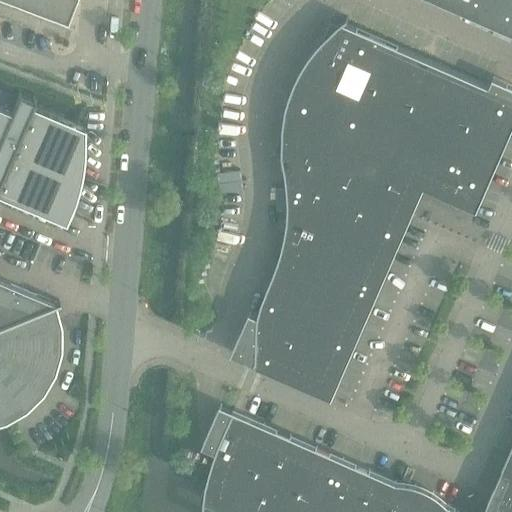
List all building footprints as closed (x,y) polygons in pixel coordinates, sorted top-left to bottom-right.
[(7,0),(67,22),(75,0),(7,0)] [(511,0),(444,0),(449,2),(511,29),(511,0)] [(511,95),(344,22),(349,19),(348,17),(341,22),(332,18),(322,40),(319,44),(310,56),(302,68),(296,81),(291,93),(490,181),(511,129),(511,95)] [(511,68),(499,64),(494,75),(511,81),(511,68)] [(284,123),(284,127),(284,128),(274,150),(280,156),(286,172),(288,188),(402,238),(424,186),(477,209),(490,181),(291,93),(290,94),(286,108),(284,123)] [(19,95),(16,102),(12,113),(0,107),(0,197),(66,226),(76,203),(78,196),(80,188),(82,180),(84,172),(85,164),(86,156),(86,130),(79,127),(33,107),(35,101),(34,101),(33,102),(20,97),(21,95),(19,94),(19,95)] [(220,172),(219,182),(244,183),(244,174),(220,172)] [(283,248),(379,290),(402,238),(288,188),(289,205),(288,219),(286,234),(283,248)] [(262,303),(355,344),(379,290),(283,248),(278,262),(262,303)] [(54,303),(44,299),(0,279),(0,424),(5,423),(6,422),(4,417),(22,407),(25,411),(26,411),(43,394),(55,374),(61,351),(61,328),(55,304),(60,302),(59,301),(54,303)] [(258,317),(258,331),(258,332),(248,354),(257,357),(254,364),(256,365),(257,364),(299,382),(332,397),(355,344),(262,303),(258,317)] [(240,397),(231,416),(246,422),(241,434),(226,428),(219,444),(215,456),(215,457),(210,471),(208,481),(208,482),(200,499),(229,511),(320,511),(344,458),(236,411),(242,398),(240,397)] [(241,434),(246,422),(231,416),(226,428),(241,434)] [(384,511),(397,482),(344,458),(320,511),(384,511)] [(511,511),(511,467),(506,465),(502,471),(509,474),(492,511),(511,511)] [(416,485),(412,484),(405,482),(401,482),(398,482),(397,482),(384,511),(466,511),(449,504),(446,501),(443,498),(439,496),(433,492),(429,490),(425,488),(421,486),(416,485)]
